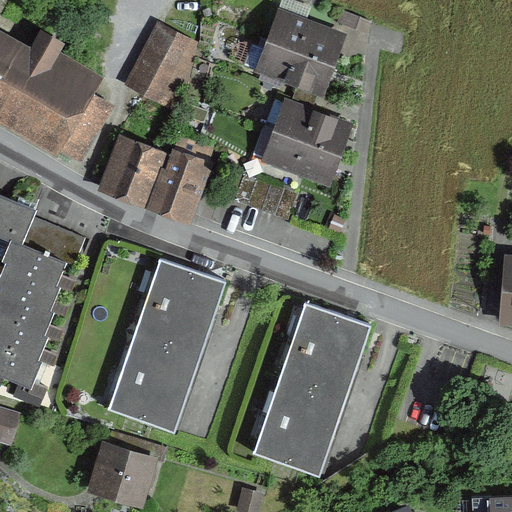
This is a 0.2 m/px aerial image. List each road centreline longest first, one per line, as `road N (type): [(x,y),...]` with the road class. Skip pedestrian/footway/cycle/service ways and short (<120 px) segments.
road 1 (residential): [(511,355),(89,200),(0,144)]
road 2 (unknown): [(363,302),(395,31)]
road 3 (track): [(77,192),(122,112),(110,67),(141,0)]
